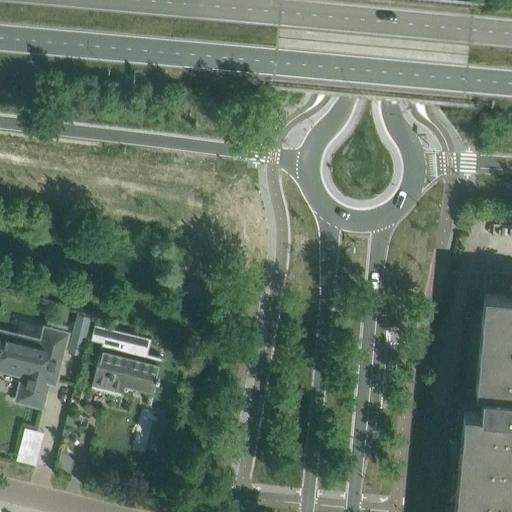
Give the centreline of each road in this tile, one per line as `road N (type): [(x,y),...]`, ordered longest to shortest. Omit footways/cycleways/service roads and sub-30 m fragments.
road 1 (primary): [(0,37),(511,83)]
road 2 (primary): [(511,33),(145,0)]
road 3 (primary): [(0,119),(307,164)]
road 4 (tertiary): [(332,211),(306,511)]
road 5 (tertiary): [(352,511),(383,214)]
road 6 (secondary): [(357,0),(344,103),(318,133),(307,164)]
road 7 (secondary): [(412,166),(386,99),(398,0)]
